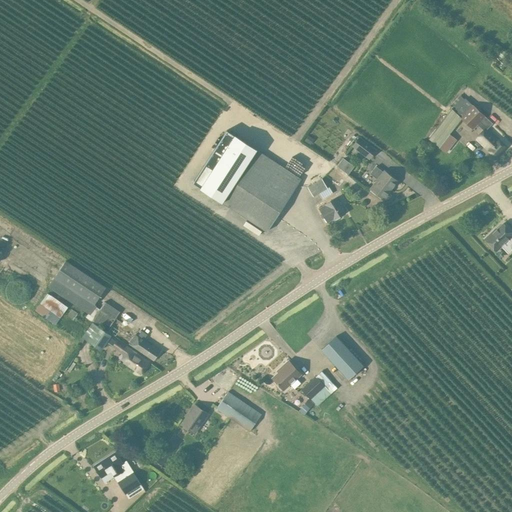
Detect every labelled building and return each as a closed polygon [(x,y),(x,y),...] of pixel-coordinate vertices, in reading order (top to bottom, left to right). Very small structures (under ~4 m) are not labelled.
[(454,111),(452,109),(429,139),(438,147),(461,119),(473,129),(477,124),(484,131),(476,140),(495,157),(506,146),(499,138),(499,139),(488,129),(493,124),(465,98),(454,111)] [(227,131),(192,183),(223,203),(267,232),(277,216),(301,179),(277,163),(265,155),(264,155),(257,150),(227,131)] [(349,147),(369,161),(377,149),(357,135),(349,147)] [(397,181),(384,171),(383,173),(376,167),(371,174),(378,179),(370,189),(382,198),(389,188),(391,189),(397,181)] [(309,181),(311,185),(307,187),(313,197),(328,189),(322,178),(321,178),(319,175),(309,181)] [(345,213),(337,198),(325,205),(319,209),(327,223),(333,219),(333,220),(345,213)] [(508,253),(511,249),(511,238),(511,237),(511,235),(511,233),(502,224),(493,233),(492,232),(485,238),(496,251),(501,246),(508,253)] [(54,278),(48,287),(90,315),(96,306),(95,305),(106,287),(66,261),(54,278)] [(30,299),(30,295),(30,293),(30,290),(28,288),(27,287),(24,284),(19,284),(16,284),(15,284),(11,287),(9,290),(8,294),(8,296),(9,299),(11,302),(14,305),(17,306),(18,306),(22,306),(24,305),(26,304),(27,303),(28,301),(30,299)] [(55,325),(68,307),(48,291),(34,309),(55,325)] [(120,312),(105,302),(92,321),(95,323),(107,331),(116,318),(120,312)] [(82,338),(100,350),(106,341),(113,346),(127,356),(123,363),(140,375),(150,361),(118,339),(117,340),(92,322),(82,338)] [(132,345),(131,346),(154,361),(160,351),(144,340),(147,335),(142,331),(138,336),(135,334),(129,343),(132,345)] [(336,336),(321,350),(348,380),(363,366),(336,336)] [(272,378),(277,383),(283,390),(301,374),(288,361),(281,367),(283,369),(272,378)] [(322,371),(301,390),(309,400),(330,381),(322,371)] [(261,414),(228,391),(216,409),(250,432),(261,414)] [(195,404),(180,425),(194,434),(209,414),(195,404)] [(116,451),(94,466),(101,478),(111,472),(114,476),(117,482),(133,472),(126,461),(123,463),(116,451)] [(133,472),(117,482),(125,495),(141,485),(133,472)]
